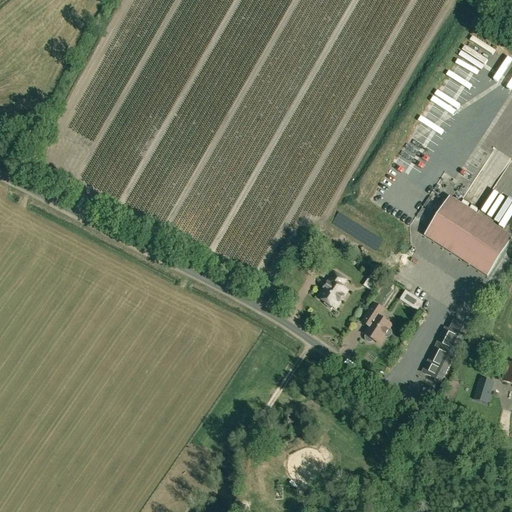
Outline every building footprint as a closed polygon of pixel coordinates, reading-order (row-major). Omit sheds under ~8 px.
[(488,277),(511,239),(511,237),(450,197),(425,236),(488,277)] [(345,280),(335,273),(319,298),(326,303),(324,304),(331,310),(333,307),(336,309),(346,293),(339,289),(340,287),(342,288),(341,287),(345,280)] [(424,302),(418,299),(413,307),(418,311),(424,302)] [(390,329),(392,325),(380,317),(384,310),(374,304),(367,315),(374,319),(364,334),(366,335),(366,336),(365,336),(365,337),(365,338),(365,339),(366,339),(366,340),(366,341),(367,341),(368,342),(369,342),(370,342),(371,342),(372,342),(373,341),(374,340),(380,344),(384,336),(385,337),(386,337),(387,337),(388,337),(389,337),(390,336),(391,335),(391,334),(392,334),(392,333),(392,332),(391,331),(391,330),(390,329)] [(451,331),(448,329),(425,374),(441,382),(470,327),(456,320),(451,331)] [(511,383),(511,362),(509,362),(503,381),(511,383)] [(487,404),(491,392),(478,387),(474,400),(487,404)]
